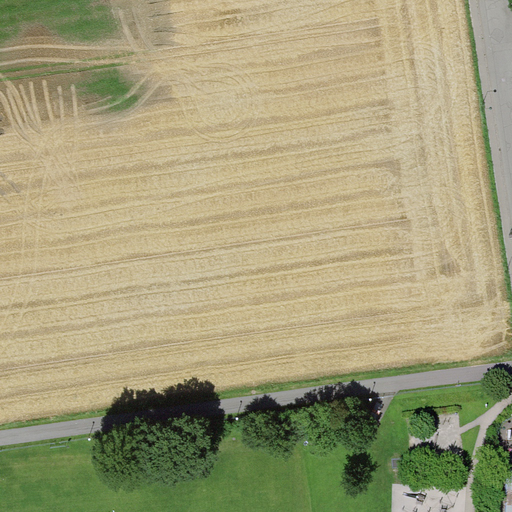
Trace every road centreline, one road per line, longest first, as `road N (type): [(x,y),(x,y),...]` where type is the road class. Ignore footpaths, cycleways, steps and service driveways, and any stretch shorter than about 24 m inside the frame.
road 1 (residential): [(0,436),(511,360)]
road 2 (residential): [(511,169),(489,36)]
